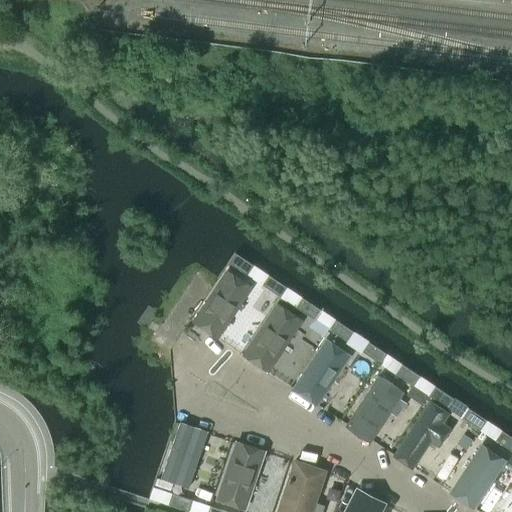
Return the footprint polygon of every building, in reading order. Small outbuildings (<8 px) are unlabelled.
[(234,254),(227,264),(246,276),(252,266),(234,254)] [(256,286),(229,270),(191,323),(219,340),(256,286)] [(267,276),(261,286),(279,298),(285,289),(286,288),(267,276)] [(300,298),(300,299),(294,308),(312,320),(319,311),(300,298)] [(270,373),(307,319),(280,302),(244,355),(270,373)] [(334,321),(327,330),(345,343),(352,333),(334,321)] [(354,354),(328,338),(294,390),(318,407),(354,354)] [(367,343),(360,353),(379,365),(385,355),(367,343)] [(400,365),(394,375),(412,387),(418,377),(419,377),(400,365)] [(408,390),(383,374),(346,427),(372,443),(408,390)] [(434,387),(433,387),(427,397),(445,409),(452,400),(452,399),(434,387)] [(457,422),(430,404),(394,457),(415,469),(433,440),(441,446),(457,422)] [(467,409),(460,419),(479,431),(485,422),(467,409)] [(210,432),(182,423),(162,475),(191,485),(210,432)] [(511,439),(500,431),(500,432),(494,441),(511,454),(511,453),(511,439)] [(267,451),(235,442),(214,501),(246,511),(267,451)] [(504,462),(485,451),(456,496),(475,507),(504,462)] [(315,511),(328,471),(294,460),(276,511),(315,511)] [(352,485),(338,511),(377,511),(383,501),(352,485)] [(167,505),(186,511),(187,511),(191,501),(170,494),(167,505)]
